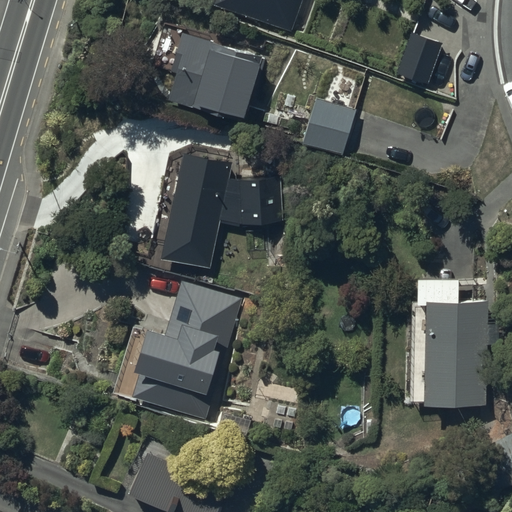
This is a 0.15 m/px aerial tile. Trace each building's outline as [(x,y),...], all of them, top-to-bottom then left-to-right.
[(216,0),(215,6),(290,33),(301,0),(216,0)] [(267,59),(183,33),(171,72),(177,73),(168,103),(246,126),(267,59)] [(356,111),(316,100),(304,142),(344,153),(356,111)] [(233,165),(190,158),(172,263),(211,269),(219,223),(267,231),(284,219),(283,200),(268,190),(230,184),(233,165)] [(488,406),(489,300),(459,300),(459,279),(418,279),(418,304),(412,304),(412,403),(422,403),(422,405),(488,406)] [(241,298),(182,281),(166,336),(148,331),(146,338),(142,337),(132,368),(137,370),(135,375),(139,376),(132,398),(206,419),(241,298)] [(511,435),(478,452),(497,491),(511,483),(511,435)] [(219,511),(230,488),(149,452),(129,497),(164,511),(219,511)]
